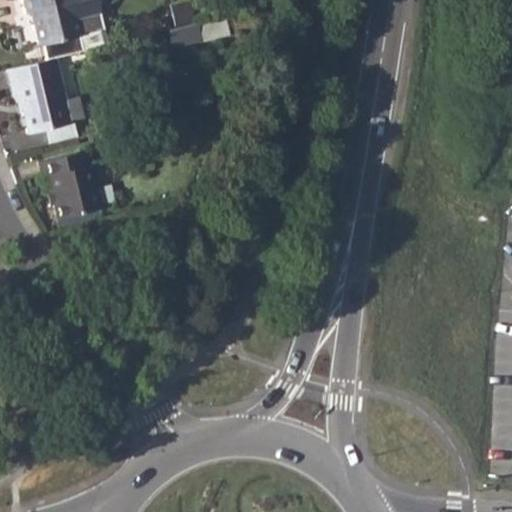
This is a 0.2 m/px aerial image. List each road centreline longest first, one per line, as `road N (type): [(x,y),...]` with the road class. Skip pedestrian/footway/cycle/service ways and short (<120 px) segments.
road 1 (residential): [(0,238),(146,398),(172,452)]
road 2 (secondary): [(346,467),(343,403),(359,197)]
road 3 (secondary): [(359,197),(294,376),(250,431)]
road 4 (secondary): [(393,0),(359,197)]
